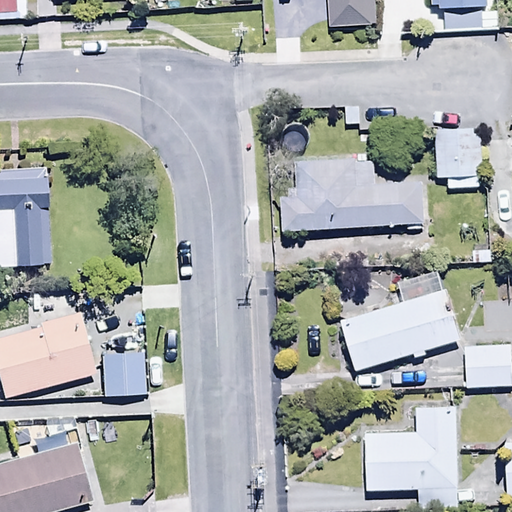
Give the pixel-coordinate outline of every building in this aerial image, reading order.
[(0,0),(0,14),(16,14),(14,0),(0,0)] [(325,0),(327,29),(375,27),(373,0),(325,0)] [(432,132),(434,180),(442,180),(443,188),(476,187),(476,179),(480,179),(478,130),(432,132)] [(373,185),(372,155),(273,160),(277,234),(421,226),(419,183),(373,185)] [(0,171),(0,269),(13,270),(14,267),(44,267),(44,260),(49,260),(49,209),(43,209),(43,172),(0,171)] [(394,283),(400,303),(336,321),(351,374),(409,357),(410,361),(422,357),(421,353),(456,343),(434,271),(394,283)] [(0,387),(2,397),(94,372),(78,311),(0,332),(0,387)] [(511,364),(508,365),(508,347),(462,347),(462,390),(509,389),(509,387),(511,386),(511,364)] [(142,350),(99,352),(102,396),(144,394),(142,350)] [(360,435),(361,493),(415,491),(416,509),(454,508),(452,408),(412,409),(413,433),(360,435)] [(511,443),(499,444),(501,503),(511,502),(511,443)] [(0,462),(0,511),(57,511),(89,504),(73,444),(0,462)]
